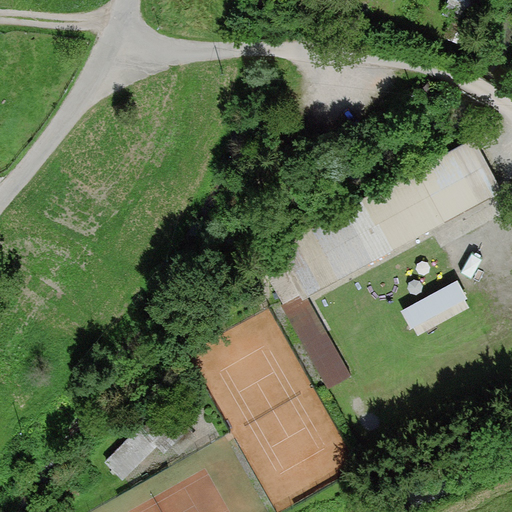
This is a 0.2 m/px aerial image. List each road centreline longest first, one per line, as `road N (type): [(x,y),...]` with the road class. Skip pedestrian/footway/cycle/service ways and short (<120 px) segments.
road 1 (residential): [(0,209),(99,72),(127,0)]
road 2 (unknown): [(120,18),(0,15)]
